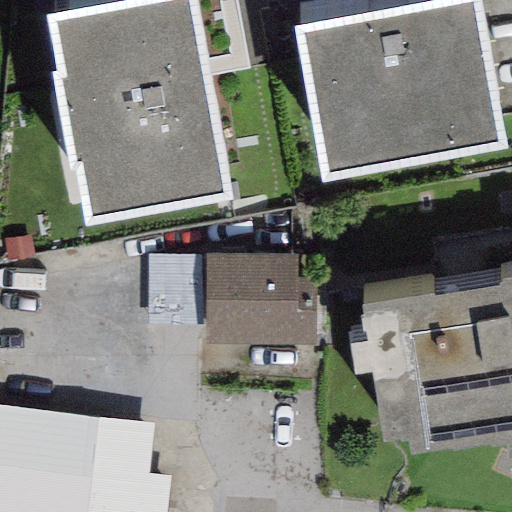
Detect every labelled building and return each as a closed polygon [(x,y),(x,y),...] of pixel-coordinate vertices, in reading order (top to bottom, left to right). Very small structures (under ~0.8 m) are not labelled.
[(197,0),(45,0),(83,205),(230,179),(197,0)] [(483,0),(321,0),(291,6),(320,162),(507,127),(483,0)] [(511,234),(502,236),(502,239),(498,240),(498,242),(362,263),(363,271),(360,271),(363,290),(366,290),(368,298),(349,301),(353,331),(370,328),(380,396),(400,394),(400,397),(406,396),(409,412),(451,406),(489,401),(489,403),(503,401),(505,418),(511,416),(511,234)] [(296,255),(206,253),(205,343),(315,344),(316,276),(296,276),(296,255)] [(100,403),(0,394),(0,511),(163,511),(169,465),(149,460),(154,413),(100,403)]
